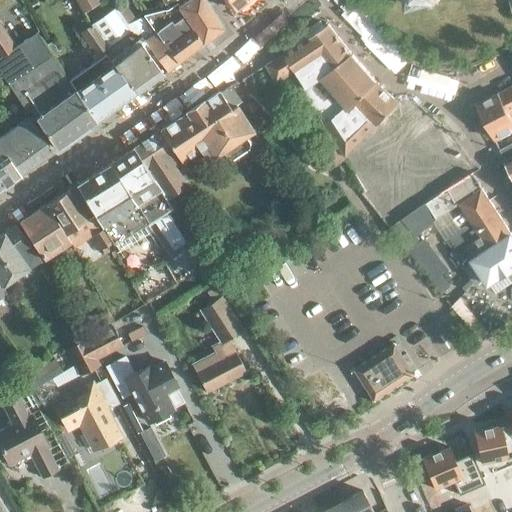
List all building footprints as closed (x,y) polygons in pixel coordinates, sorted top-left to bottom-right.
[(76,0),(83,12),(99,2),(98,0),(76,0)] [(145,39),(166,71),(225,27),(205,0),(188,0),(178,7),(176,4),(171,8),(144,15),(145,15),(146,16),(132,21),(145,39)] [(238,7),(246,0),(227,0),(231,6),(233,8),(235,8),(238,7)] [(90,25),(81,31),(96,53),(103,48),(107,54),(109,56),(113,63),(114,63),(135,93),(163,74),(166,71),(145,39),(132,21),(126,23),(116,7),(90,25)] [(328,22),(284,54),(296,70),(292,72),(331,132),(377,81),(351,51),(328,22)] [(0,24),(0,56),(15,46),(0,24)] [(15,47),(0,56),(0,71),(1,73),(8,83),(27,110),(31,107),(37,116),(36,117),(57,147),(96,120),(76,88),(76,89),(70,80),(51,53),(37,32),(15,47)] [(96,120),(135,93),(114,63),(113,63),(109,56),(107,54),(70,80),(76,89),(76,88),(96,120)] [(277,82),(292,72),(296,70),(284,54),(267,64),(277,82)] [(347,155),(368,133),(377,125),(399,102),(377,81),(331,132),(347,155)] [(172,206),(166,197),(186,183),(174,165),(198,149),(206,159),(221,150),(226,157),(233,157),(248,147),(249,141),(245,134),(252,129),(233,100),(237,96),(231,85),(221,91),(133,147),(146,166),(152,175),(166,196),(172,206)] [(511,85),(500,92),(510,112),(511,111),(511,85)] [(510,112),(500,92),(477,104),(491,131),(511,120),(511,118),(509,113),(510,112)] [(7,155),(19,174),(51,151),(30,115),(0,135),(0,154),(2,158),(7,155)] [(410,166),(402,171),(411,185),(427,175),(440,193),(473,172),(450,138),(436,124),(410,151),(418,160),(410,166)] [(410,166),(377,125),(368,133),(379,146),(370,151),(375,160),(355,171),(366,190),(402,171),(410,166)] [(328,169),(346,158),(332,135),(314,146),(328,169)] [(511,142),(500,149),(511,171),(511,142)] [(146,166),(133,147),(77,184),(95,214),(93,215),(93,216),(95,219),(97,217),(104,228),(105,229),(113,242),(115,245),(148,224),(155,235),(168,256),(193,241),(172,206),(166,196),(152,175),(146,166)] [(0,187),(19,174),(7,155),(2,158),(0,154),(0,187)] [(436,218),(460,203),(471,221),(462,227),(463,228),(446,239),(474,283),(485,276),(489,283),(511,268),(511,232),(482,187),(473,172),(440,193),(424,204),(397,223),(390,213),(382,219),(389,228),(407,250),(419,241),(415,235),(437,220),(436,218)] [(70,189),(46,204),(47,206),(66,233),(71,242),(75,248),(93,237),(105,229),(104,228),(97,217),(95,219),(93,216),(89,219),(70,189)] [(66,233),(47,206),(21,223),(44,259),(71,242),(66,233)] [(0,284),(2,287),(30,268),(41,260),(16,224),(0,235),(0,284)] [(105,229),(93,237),(101,249),(113,242),(105,229)] [(433,281),(442,293),(451,286),(442,274),(433,281)] [(215,352),(192,364),(206,391),(245,371),(229,338),(242,330),(220,296),(200,309),(221,341),(211,346),(215,352)] [(460,298),(453,305),(480,338),(490,332),(460,298)] [(111,327),(86,340),(97,360),(121,347),(111,327)] [(97,360),(86,340),(65,351),(73,365),(66,369),(71,378),(77,374),(79,377),(98,366),(95,361),(97,360)] [(372,401),(413,374),(392,344),(351,370),(372,401)] [(125,356),(106,366),(122,397),(132,392),(147,422),(173,408),(172,407),(183,401),(176,387),(177,387),(164,362),(152,368),(150,366),(134,374),(125,356)] [(55,360),(27,376),(33,387),(61,371),(55,360)] [(106,443),(120,436),(102,400),(113,394),(105,379),(94,385),(92,382),(54,402),(68,429),(82,422),(88,432),(79,436),(86,448),(104,438),(106,443)] [(45,446),(47,445),(31,414),(27,416),(17,397),(11,384),(0,389),(0,398),(3,404),(12,424),(0,430),(0,446),(9,464),(30,453),(42,476),(57,469),(45,446)] [(511,422),(473,431),(480,463),(511,455),(511,422)] [(449,447),(421,459),(434,489),(452,481),(458,495),(484,484),(471,453),(455,460),(449,447)] [(372,511),(362,491),(340,502),(345,511),(372,511)] [(345,511),(340,502),(320,511),(345,511)]
